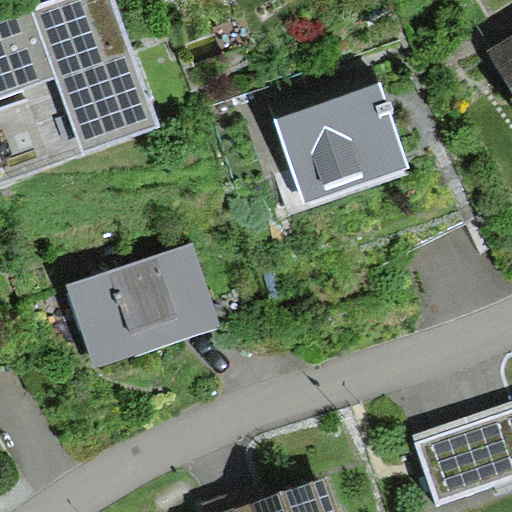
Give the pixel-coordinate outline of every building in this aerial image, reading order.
[(70,0),(44,9),(0,24),(0,187),(83,158),(85,163),(162,135),(114,0),(70,0)] [(511,43),(489,57),(511,95),(511,43)] [(371,69),(266,105),(305,215),(410,178),(384,105),(371,69)] [(194,252),(68,294),(93,371),(219,329),(194,252)] [(511,404),(412,439),(415,448),(511,414),(511,404)] [(511,414),(415,448),(436,511),(444,511),(511,489),(511,414)] [(250,511),(248,511),(335,511),(325,484),(250,511)]
